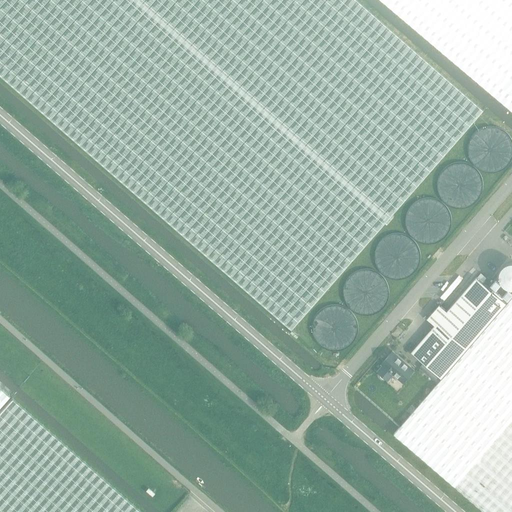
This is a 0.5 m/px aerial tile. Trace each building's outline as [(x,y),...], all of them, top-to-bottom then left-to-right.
[(0,0),(0,74),(292,329),(484,110),(357,0),(0,0)] [(511,0),(381,0),(511,110),(511,0)] [(511,264),(510,264),(506,265),(503,266),(502,267),(499,270),(499,273),(498,275),(499,277),(499,279),(502,283),(503,284),(505,285),(509,286),(511,286),(511,285),(511,264)] [(435,325),(411,352),(442,378),(511,297),(511,292),(496,279),(488,287),(476,277),(447,311),(439,305),(427,318),(435,325)] [(511,511),(511,297),(442,378),(394,434),(485,511),(511,511)] [(403,382),(414,370),(392,351),(382,364),(383,365),(378,371),(388,380),(393,374),(403,382)] [(423,363),(419,368),(437,383),(441,379),(423,363)] [(0,406),(5,400),(9,396),(0,388),(0,406)] [(140,511),(12,398),(0,412),(0,511),(140,511)]
